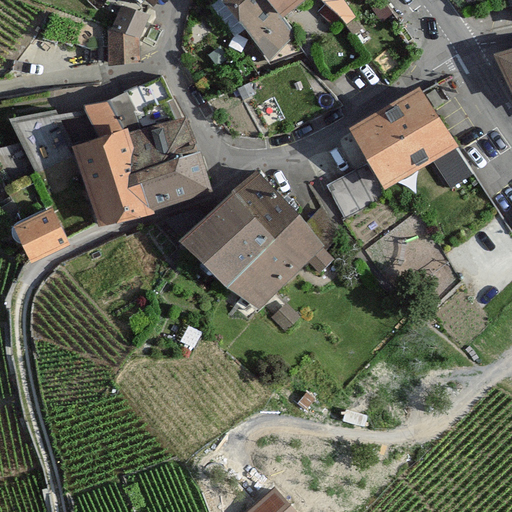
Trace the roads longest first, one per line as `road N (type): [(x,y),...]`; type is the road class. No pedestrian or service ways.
road 1 (residential): [(468,50),(289,161),(233,165)]
road 2 (residential): [(233,165),(222,200),(96,240),(33,282)]
road 3 (track): [(33,282),(23,355),(62,511)]
road 4 (residential): [(233,165),(209,140),(172,64),(171,35),(187,0)]
road 5 (track): [(172,64),(109,79),(0,86)]
